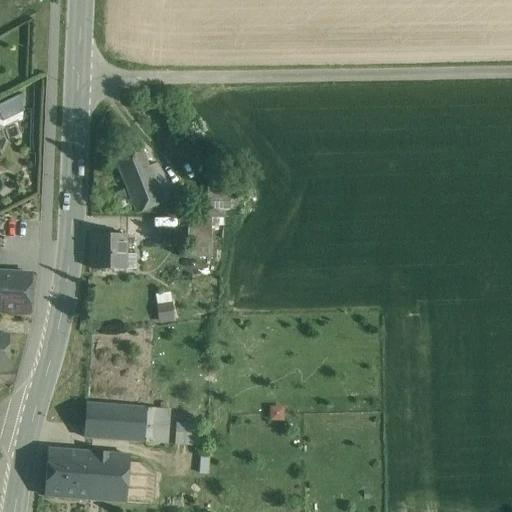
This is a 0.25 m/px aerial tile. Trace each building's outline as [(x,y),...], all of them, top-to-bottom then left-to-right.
[(0,109),(5,119),(24,109),(17,95),(0,103),(0,109)] [(148,167),(140,148),(114,158),(136,213),(172,199),(165,180),(156,164),(148,167)] [(208,216),(230,217),(230,187),(208,188),(208,216)] [(123,192),(111,197),(117,213),(120,213),(129,209),(123,192)] [(211,218),(187,218),(187,242),(211,242),(211,218)] [(125,235),(92,235),(91,269),(135,270),(135,255),(125,255),(125,235)] [(211,242),(187,242),(187,258),(211,258),(211,242)] [(29,274),(0,272),(0,312),(27,314),(29,274)] [(169,410),(86,404),(84,438),(167,444),(169,410)] [(198,424),(173,422),(172,445),(197,447),(198,424)] [(94,453),(48,449),(44,497),(90,500),(94,453)] [(127,455),(94,453),(90,500),(124,503),(127,455)] [(201,455),(200,473),(208,473),(209,456),(201,455)]
